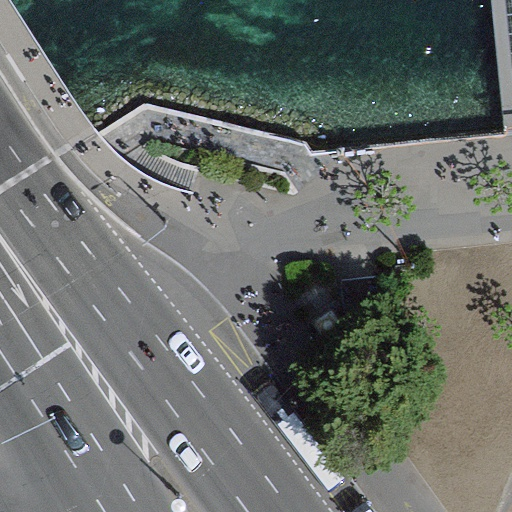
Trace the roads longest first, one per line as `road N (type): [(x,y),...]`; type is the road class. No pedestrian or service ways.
road 1 (primary): [(282,511),(216,423),(14,259)]
road 2 (primary): [(14,259),(83,485),(99,511)]
